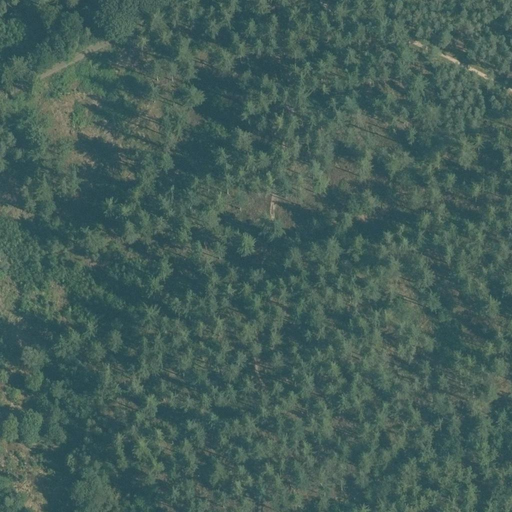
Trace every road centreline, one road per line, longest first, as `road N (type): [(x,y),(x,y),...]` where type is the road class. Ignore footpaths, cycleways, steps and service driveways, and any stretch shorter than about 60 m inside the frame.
road 1 (track): [(313,511),(285,468),(257,387),(253,288),(279,82),(269,0)]
road 2 (unknown): [(511,86),(338,12),(328,0)]
road 3 (track): [(180,0),(0,95)]
